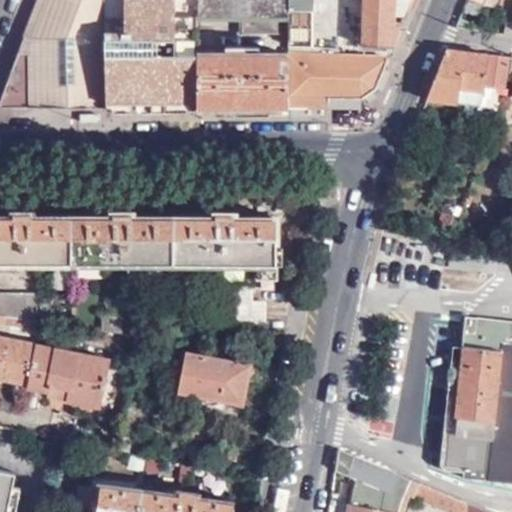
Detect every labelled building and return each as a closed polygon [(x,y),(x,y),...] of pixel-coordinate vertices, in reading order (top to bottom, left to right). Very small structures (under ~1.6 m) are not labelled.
[(38,0),(0,102),(2,107),(107,107),(104,0),(38,0)] [(104,0),(107,107),(185,106),(196,107),(197,54),(196,16),(196,2),(195,0),(104,0)] [(195,0),(196,2),(196,16),(239,14),(240,32),(287,34),(286,0),(195,0)] [(286,0),(287,34),(288,47),(310,47),(309,11),(311,11),(310,0),(361,0),(360,17),(353,17),(353,24),(359,24),(357,43),(390,46),(409,0),(286,0)] [(498,0),(496,6),(508,10),(510,0),(498,0)] [(288,56),(288,107),(361,107),(361,97),(373,90),(385,58),(337,57),(337,49),(315,49),(312,52),(312,57),(288,56)] [(446,50),(426,100),(464,105),(481,106),(483,92),(488,55),(446,50)] [(196,107),(288,107),(288,56),(197,54),(196,107)] [(504,88),(508,58),(488,55),(483,92),(487,93),(492,90),(493,87),(504,88)] [(0,263),(71,264),(71,217),(34,217),(34,211),(13,211),(12,217),(0,216),(0,263)] [(449,230),(450,214),(444,213),(443,211),(440,211),(437,229),(449,230)] [(71,217),(71,264),(175,264),(176,217),(134,218),(134,212),(114,212),(113,217),(71,217)] [(176,217),(175,264),(253,264),(253,279),(277,279),(277,217),(235,218),(235,213),(217,212),(217,217),(176,217)] [(480,270),(482,249),(451,245),(450,266),(480,270)] [(498,251),(482,249),(480,270),(495,272),(498,251)] [(445,250),(435,250),(433,270),(443,271),(445,250)] [(252,287),(225,287),(225,305),(239,305),(238,333),(265,333),(266,303),(252,302),(252,287)] [(0,313),(25,317),(37,319),(39,298),(0,291),(0,313)] [(38,328),(40,320),(37,319),(25,317),(24,326),(38,328)] [(105,318),(102,332),(110,334),(122,334),(124,322),(105,318)] [(511,327),(465,323),(458,382),(453,382),(444,472),(463,473),(462,480),(511,485),(511,327)] [(0,376),(28,382),(35,344),(29,342),(0,336),(0,376)] [(106,359),(35,344),(28,382),(27,387),(47,392),(50,383),(69,388),(66,401),(98,407),(106,359)] [(249,365),(186,354),(178,391),(200,396),(202,404),(216,407),(222,401),(242,404),(249,365)] [(47,397),(66,401),(69,388),(50,383),(47,392),(47,397)] [(403,476),(336,448),(336,450),(333,468),(354,477),(346,511),(396,511),(398,505),(404,490),(412,493),(417,482),(403,476)] [(0,511),(5,511),(14,470),(0,467),(0,511)] [(233,511),(235,502),(198,497),(199,493),(179,490),(178,494),(99,480),(95,510),(92,510),(91,511),(233,511)] [(464,511),(466,503),(419,483),(413,496),(450,511),(464,511)] [(485,511),(466,503),(464,511),(485,511)]
